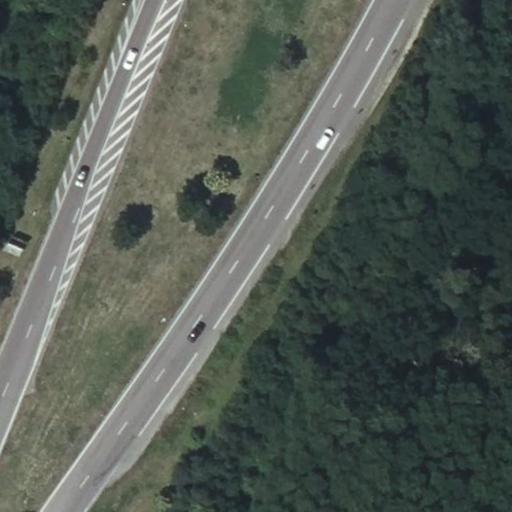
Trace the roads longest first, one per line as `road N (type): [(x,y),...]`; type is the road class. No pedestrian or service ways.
road 1 (trunk): [(51,511),(270,207),(388,0)]
road 2 (trunk): [(156,0),(0,387)]
